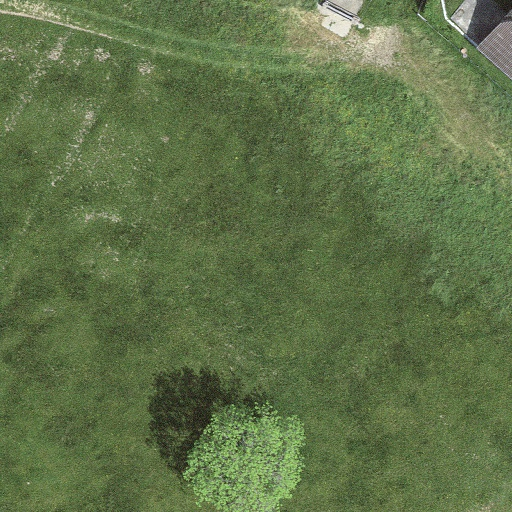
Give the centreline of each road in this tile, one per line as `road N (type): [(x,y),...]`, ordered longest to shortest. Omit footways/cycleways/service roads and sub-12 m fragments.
road 1 (track): [(0,7),(251,61),(414,82)]
road 2 (track): [(388,0),(385,26),(414,82),(511,160)]
